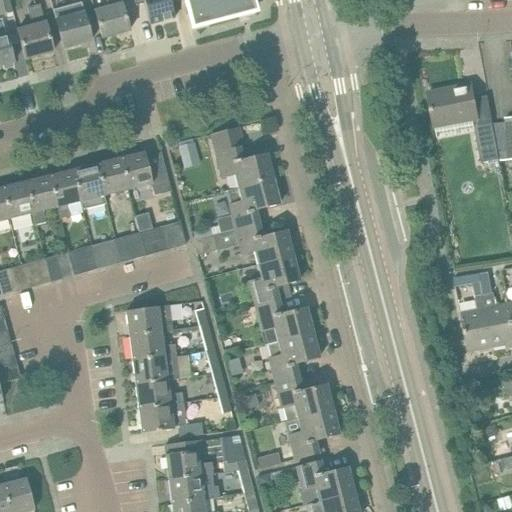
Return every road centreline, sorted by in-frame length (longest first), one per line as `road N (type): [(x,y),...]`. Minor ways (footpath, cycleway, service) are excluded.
road 1 (residential): [(306,200),(386,511)]
road 2 (residential): [(0,133),(85,109),(106,84),(192,61),(278,59)]
road 3 (tertiary): [(367,241),(436,511)]
road 4 (tertiary): [(367,241),(358,100)]
road 5 (unclassified): [(511,20),(382,35)]
